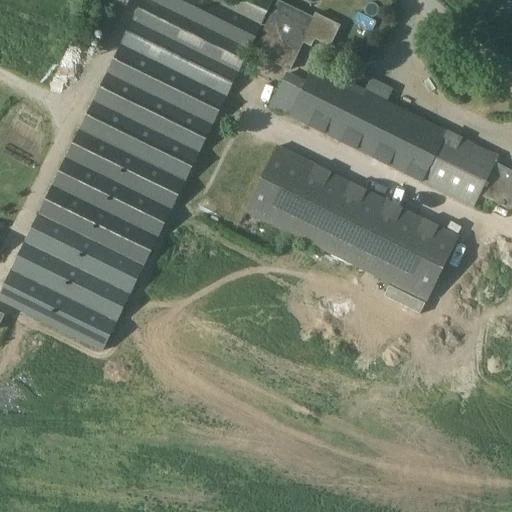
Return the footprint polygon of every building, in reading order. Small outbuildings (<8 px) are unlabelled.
[(101,0),(125,10),(129,0),(101,0)] [(254,55),(288,72),(301,45),(314,41),(329,48),(338,27),(314,16),(312,21),(278,4),(254,55)] [(235,42),(219,55),(236,75),(252,61),(235,42)] [(286,74),(268,109),(471,210),(479,195),(495,165),(498,158),(386,103),(392,90),(370,79),(364,91),(313,66),(304,83),(286,74)] [(165,117),(137,117),(136,166),(168,167),(169,153),(180,153),(180,102),(165,102),(165,117)] [(458,237),(295,156),(276,147),(244,211),(426,302),(458,237)]
